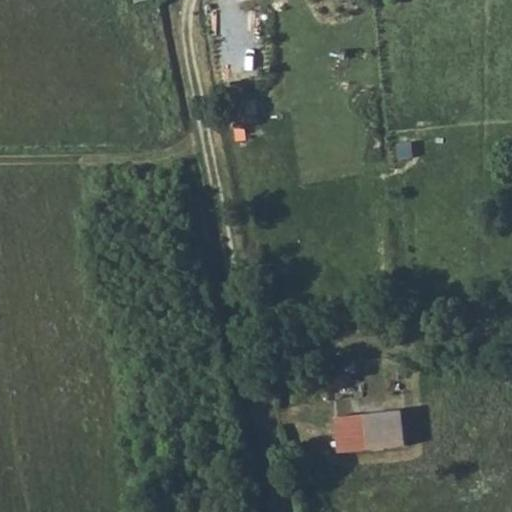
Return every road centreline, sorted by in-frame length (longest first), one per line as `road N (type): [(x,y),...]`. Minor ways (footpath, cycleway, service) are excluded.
road 1 (track): [(281,511),(186,42),(190,0)]
road 2 (track): [(248,351),(511,323)]
